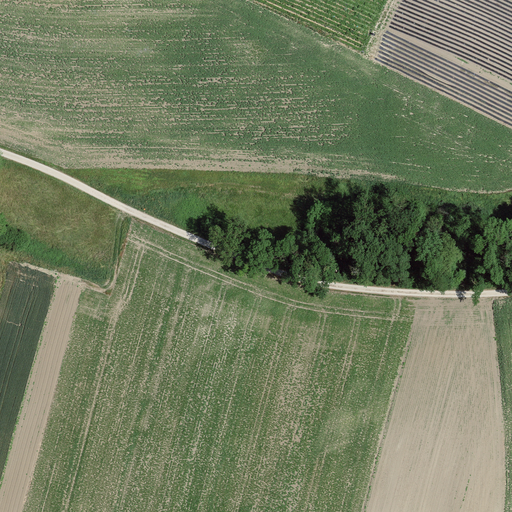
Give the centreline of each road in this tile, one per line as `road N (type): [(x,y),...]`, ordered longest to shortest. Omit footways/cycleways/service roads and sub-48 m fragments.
road 1 (track): [(0,147),(286,274),(451,292),(511,285)]
road 2 (track): [(134,206),(116,285),(0,253)]
